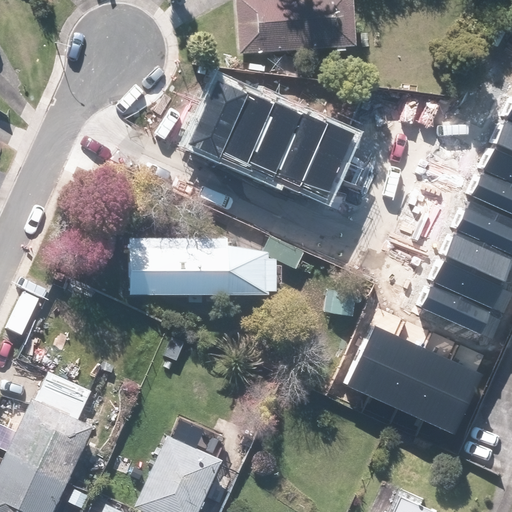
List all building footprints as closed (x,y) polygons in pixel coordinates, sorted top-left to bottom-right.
[(239,0),(242,51),(361,46),(359,0),(239,0)] [(511,12),(510,11),(496,28),(511,41),(511,12)] [(217,75),(187,144),(222,159),(225,152),(326,195),(353,132),(217,75)] [(511,265),(511,98),(422,306),(483,332),(511,265)] [(282,284),(282,253),(273,253),(273,244),(233,244),(233,234),(130,235),(131,292),(273,290),(273,284),(282,284)] [(358,290),(324,286),(321,312),(355,316),(358,290)] [(64,294),(38,347),(116,384),(141,332),(64,294)] [(372,325),(345,383),(453,432),(480,374),(372,325)] [(92,435),(103,411),(85,403),(94,384),(49,363),(0,468),(0,511),(53,511),(61,496),(80,505),(109,442),(92,435)] [(137,509),(108,496),(101,511),(199,511),(225,454),(171,431),(137,509)] [(395,511),(459,511),(405,489),(395,511)]
